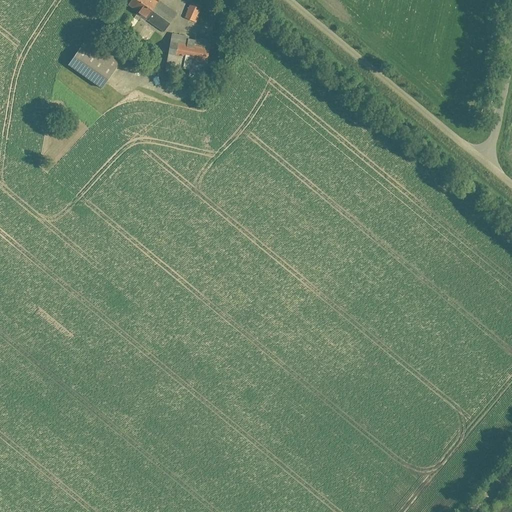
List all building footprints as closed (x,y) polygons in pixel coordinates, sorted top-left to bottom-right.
[(179,19),(152,0),(132,0),(126,8),(166,37),(179,19)] [(203,8),(191,5),(187,19),(199,22),(203,8)] [(87,35),(65,63),(103,92),(124,65),(87,35)] [(213,45),(173,36),(170,49),(175,50),(172,67),(207,74),(213,45)] [(480,112),(492,115),(496,97),(484,94),(480,112)] [(65,134),(50,124),(33,152),(49,162),(65,134)]
